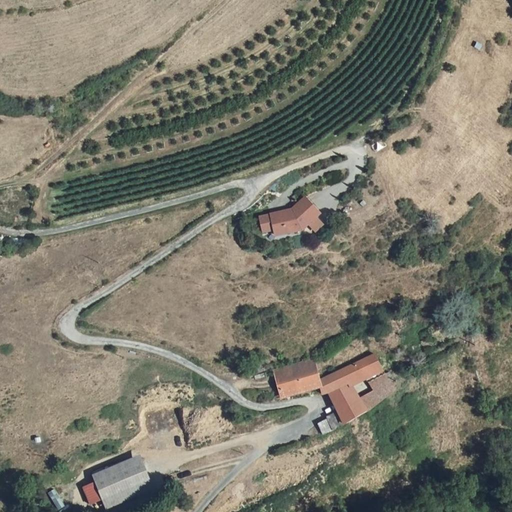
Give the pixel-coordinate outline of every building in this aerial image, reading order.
[(310,218),(313,215),(299,198),(281,214),(278,211),(265,214),(268,229),(279,227),(280,233),(296,230),(302,225),(310,218)] [(265,214),(254,216),(257,231),(268,229),(265,214)] [(310,218),(302,225),(308,233),(316,226),(310,218)] [(280,233),(279,227),(268,229),(269,235),(280,233)] [(425,333),(419,336),(423,341),(429,338),(425,333)] [(363,378),(382,368),(374,355),(320,381),(311,361),(270,374),(280,401),(317,391),(322,399),(328,396),(351,384),(363,378)] [(371,393),(360,399),(368,412),(396,396),(382,368),(363,378),(371,393)] [(363,378),(351,384),(360,399),(371,393),(363,378)] [(360,399),(351,384),(328,396),(337,412),(360,399)] [(343,425),(368,412),(360,399),(337,412),(343,425)] [(333,431),(343,425),(337,412),(327,417),(333,431)] [(90,475),(93,484),(141,466),(137,456),(90,475)] [(152,492),(141,466),(93,484),(101,503),(113,498),(117,506),(152,492)] [(113,498),(101,503),(104,511),(117,506),(113,498)]
